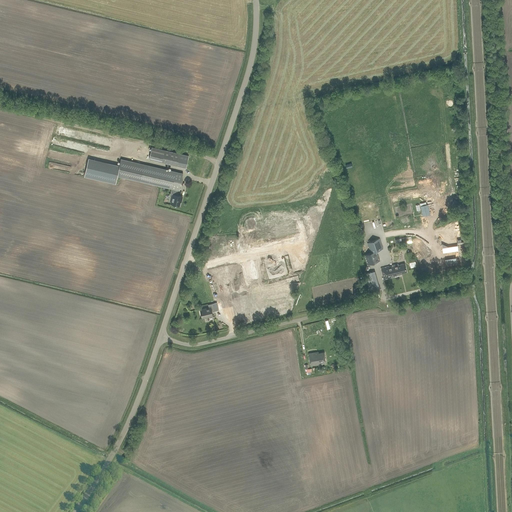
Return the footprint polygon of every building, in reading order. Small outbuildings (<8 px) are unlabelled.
[(152,147),(150,159),(186,167),(189,156),(152,147)] [(88,157),(84,176),(116,184),(118,176),(172,189),(170,194),(173,195),(171,204),(179,206),(180,202),(181,202),(183,197),(177,196),(178,190),(179,190),(183,174),(121,159),(120,165),(88,157)] [(243,251),(293,240),(291,232),(292,232),(289,222),(239,233),(243,251)] [(383,249),(380,239),(367,243),(371,253),(383,249)] [(212,248),(211,249),(212,257),(226,254),(224,240),(211,242),(212,248)] [(452,262),(461,262),(460,246),(451,246),(452,262)] [(368,266),(380,262),(377,252),(365,256),(368,266)] [(245,260),(250,280),(260,278),(256,258),(245,260)] [(209,271),(217,303),(209,305),(209,308),(200,310),(203,319),(212,316),(211,313),(215,312),(218,311),(219,312),(246,305),(236,265),(209,271)] [(381,270),(384,281),(401,277),(400,276),(407,274),(404,265),(398,267),(398,265),(381,270)] [(372,272),(366,274),(370,290),(377,288),(372,272)] [(306,329),(308,329),(308,332),(315,330),(316,333),(319,332),(319,329),(321,329),(320,323),(305,326),(306,329)] [(324,363),(325,363),(324,354),(318,355),(318,353),(309,354),(310,366),(324,364),(324,363)]
